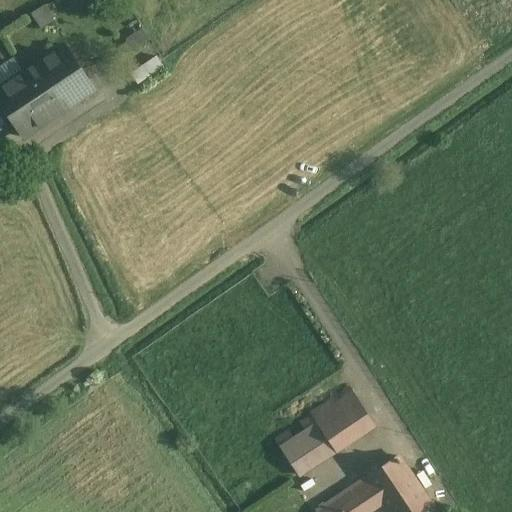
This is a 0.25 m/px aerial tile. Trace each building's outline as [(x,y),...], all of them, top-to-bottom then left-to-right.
[(44,13),(31,22),(38,34),(52,24),(51,23),(44,13)] [(137,22),(120,37),(135,53),(152,37),(137,22)] [(61,44),(0,87),(0,104),(20,133),(23,137),(63,109),(92,89),(61,44)] [(351,393),(315,417),(320,425),(336,450),(337,451),(374,426),(351,393)] [(336,450),(320,425),(281,450),(297,475),(336,450)] [(434,511),(399,457),(366,479),(382,504),(387,511),(434,511)] [(366,479),(350,489),(317,511),(369,511),(382,504),(366,479)]
